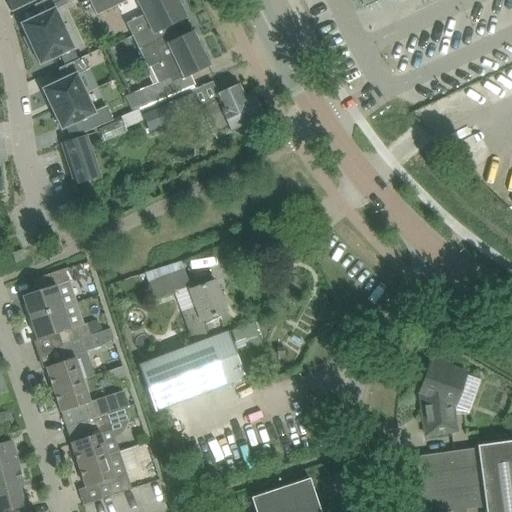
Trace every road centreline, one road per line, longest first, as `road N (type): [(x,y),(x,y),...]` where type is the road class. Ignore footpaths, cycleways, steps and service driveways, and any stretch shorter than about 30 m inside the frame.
road 1 (residential): [(0,38),(37,185),(75,248),(323,121)]
road 2 (unclassified): [(365,511),(353,398),(366,354),(437,255)]
road 3 (residential): [(63,511),(1,337)]
road 4 (secondary): [(437,255),(378,196),(323,121)]
road 5 (secondary): [(323,121),(255,0)]
